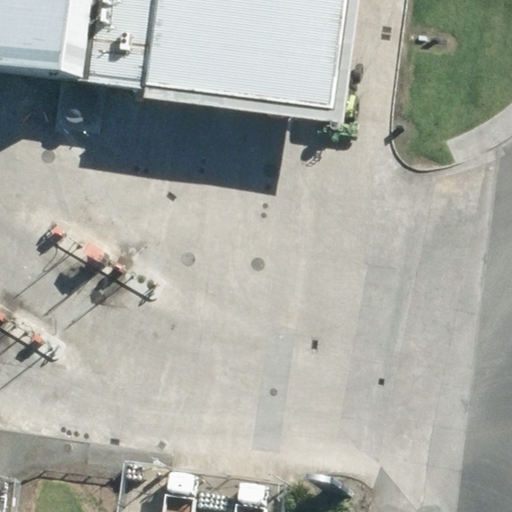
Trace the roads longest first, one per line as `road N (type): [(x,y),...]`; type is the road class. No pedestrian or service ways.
road 1 (unknown): [(294,0),(255,344)]
road 2 (unknown): [(0,289),(48,315),(255,344)]
road 3 (unknown): [(255,344),(511,361)]
